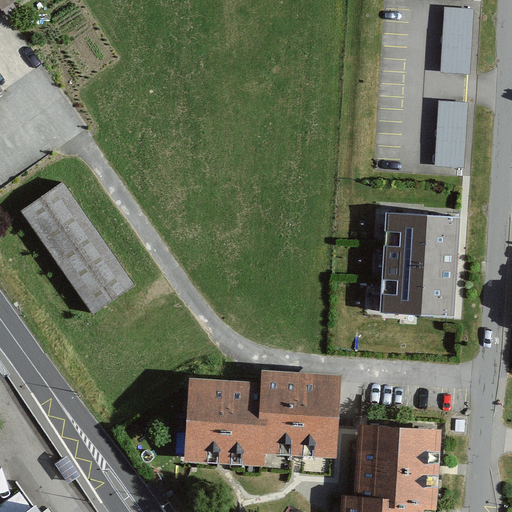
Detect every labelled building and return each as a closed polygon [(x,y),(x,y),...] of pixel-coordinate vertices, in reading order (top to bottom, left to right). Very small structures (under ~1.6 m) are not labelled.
[(0,0),(0,12),(3,17),(27,0),(0,0)] [(474,72),(476,6),(446,5),(443,71),(474,72)] [(437,165),(467,166),(470,100),(440,98),(437,165)] [(134,292),(66,192),(26,218),(93,319),(134,292)] [(463,223),(381,219),(376,323),(458,327),(463,223)] [(264,390),(187,387),(182,469),(260,475),(260,463),(264,390)] [(340,394),(264,390),(260,463),(336,467),(340,394)] [(443,511),(449,438),(359,432),(353,511),(368,511),(443,511)] [(79,477),(66,458),(56,464),(69,484),(79,477)]
